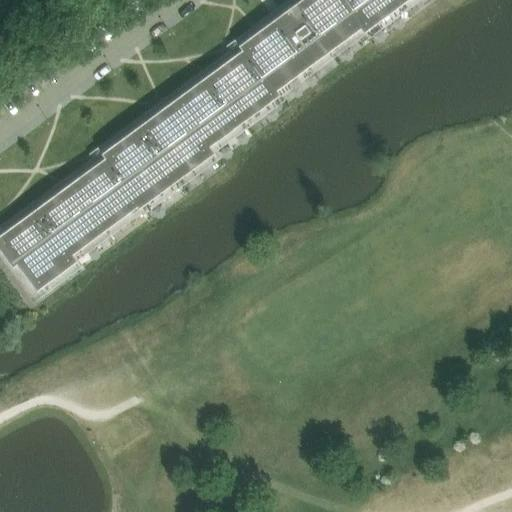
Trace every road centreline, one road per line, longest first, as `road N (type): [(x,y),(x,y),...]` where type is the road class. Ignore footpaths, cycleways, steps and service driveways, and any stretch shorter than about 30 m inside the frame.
road 1 (track): [(133,402),(232,294),(368,217),(434,159),(511,128)]
road 2 (track): [(133,402),(156,408),(235,470),(343,511)]
road 3 (track): [(133,402),(102,418),(42,398),(0,422)]
